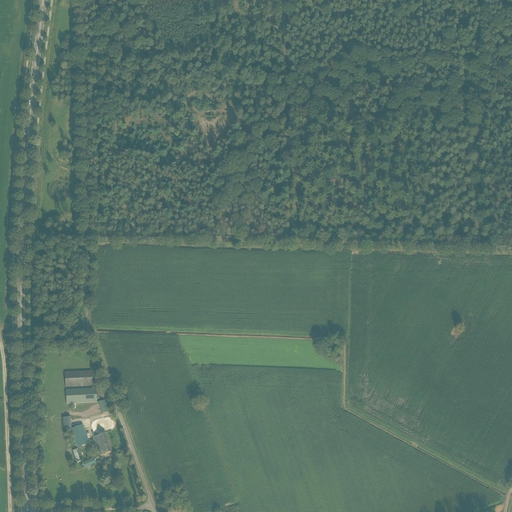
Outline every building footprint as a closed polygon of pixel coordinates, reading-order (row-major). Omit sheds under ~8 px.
[(92,383),(91,371),(86,372),(65,373),(65,388),(92,387),(92,383)] [(65,390),(66,404),(97,403),(96,388),(94,388),(94,383),(92,383),(92,387),(92,388),(65,390)] [(110,412),(106,400),(98,402),(102,414),(110,412)] [(70,429),(77,448),(89,444),(83,425),(70,429)] [(109,444),(105,433),(93,437),(97,449),(98,448),(109,444)] [(112,452),(109,444),(98,448),(97,449),(100,456),(112,452)] [(96,464),(94,458),(82,463),(85,469),(96,464)]
